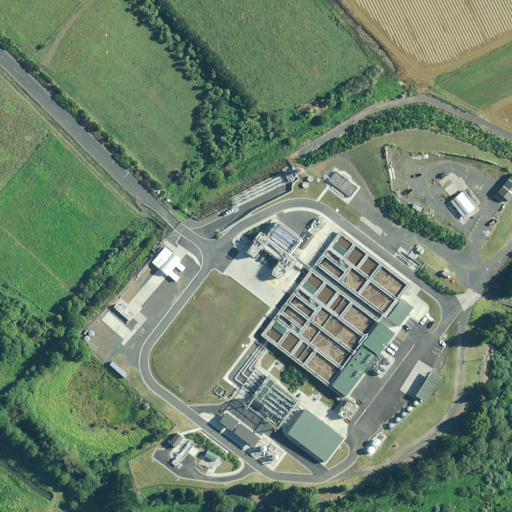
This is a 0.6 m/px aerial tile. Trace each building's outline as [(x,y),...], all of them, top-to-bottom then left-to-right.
[(511,176),(508,174),(494,192),(503,199),(511,188),(511,176)] [(451,178),(442,185),(451,197),(460,190),(451,178)] [(474,208),(461,192),(450,200),(462,217),(474,208)] [(329,227),(322,222),(316,229),(323,235),(329,227)] [(253,237),(240,255),(249,262),(257,251),(273,263),(264,275),(272,281),(285,263),(276,257),(288,241),(272,230),(262,244),(253,237)] [(171,245),(177,238),(173,234),(167,241),(171,245)] [(337,234),(259,336),(267,342),(340,397),(389,332),(375,321),(403,284),(337,234)] [(161,243),(132,276),(159,299),(188,266),(161,243)] [(426,250),(420,245),(415,250),(422,255),(426,250)] [(193,262),(185,255),(181,259),(189,267),(193,262)] [(138,323),(116,304),(113,308),(135,326),(138,323)] [(145,311),(141,307),(137,312),(144,318),(148,314),(145,311)] [(126,322),(111,309),(98,323),(113,337),(126,322)] [(405,321),(401,318),(394,326),(398,329),(405,321)] [(124,338),(118,333),(115,336),(121,341),(124,338)] [(120,343),(112,336),(109,339),(117,346),(120,343)] [(127,374),(120,368),(122,365),(115,359),(112,362),(109,365),(124,378),(127,374)] [(418,359),(398,388),(419,403),(439,373),(418,359)] [(142,381),(135,371),(126,377),(134,387),(142,381)] [(303,409),(281,435),(317,465),(339,439),(303,409)] [(223,411),(217,419),(252,447),(259,438),(223,411)] [(218,456),(207,449),(203,456),(215,463),(218,456)] [(268,456),(260,450),(257,454),(264,460),(268,456)] [(281,463),(272,458),(269,462),(277,468),(281,463)]
